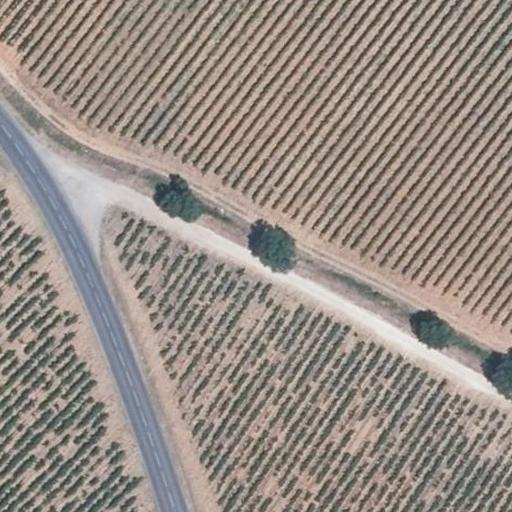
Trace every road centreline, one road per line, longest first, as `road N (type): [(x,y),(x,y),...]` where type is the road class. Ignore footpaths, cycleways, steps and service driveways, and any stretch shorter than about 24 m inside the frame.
road 1 (track): [(12,139),(511,390)]
road 2 (tertiary): [(173,511),(73,230),(0,126)]
